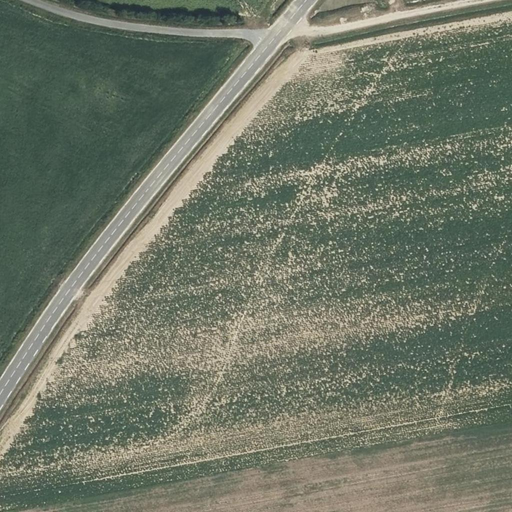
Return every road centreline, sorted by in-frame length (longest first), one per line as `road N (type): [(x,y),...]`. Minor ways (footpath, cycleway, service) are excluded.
road 1 (tertiary): [(0,396),(94,259),(280,36)]
road 2 (unclassified): [(29,0),(115,23),(280,36)]
road 3 (track): [(486,0),(280,36)]
